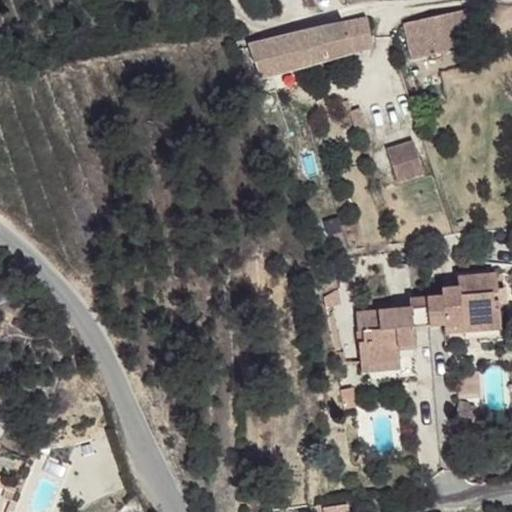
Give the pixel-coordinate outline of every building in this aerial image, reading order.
[(460,12),(462,21),(469,19),(467,10),(460,12)] [(436,36),(451,34),(463,30),(462,21),(460,12),(432,18),(436,36)] [(364,15),(342,22),(346,36),(351,52),(370,47),(364,15)] [(403,23),(410,61),(436,55),(433,38),(436,36),(432,18),(403,23)] [(249,47),(255,77),(351,52),(346,36),(342,22),(249,47)] [(436,55),(454,51),(451,34),(436,36),(433,38),(436,55)] [(279,130),(282,138),(288,136),(286,127),(279,130)] [(405,148),(378,152),(384,188),(411,183),(405,148)] [(378,152),(361,155),(367,190),(384,188),(378,152)] [(428,304),(432,337),(447,334),(449,342),(470,339),(469,332),(503,327),(499,306),(507,303),(506,289),(497,290),(495,274),(455,280),(457,290),(442,293),(443,301),(428,304)] [(381,321),(394,374),(405,372),(404,362),(418,359),(417,339),(432,337),(428,304),(413,306),(412,316),(381,321)] [(367,377),(394,374),(381,321),(360,324),(367,377)] [(360,403),(348,404),(350,424),(362,422),(360,403)] [(483,414),(465,410),(462,424),(480,428),(481,419),(483,414)] [(491,420),(481,419),(480,428),(480,430),(489,432),(491,420)]
